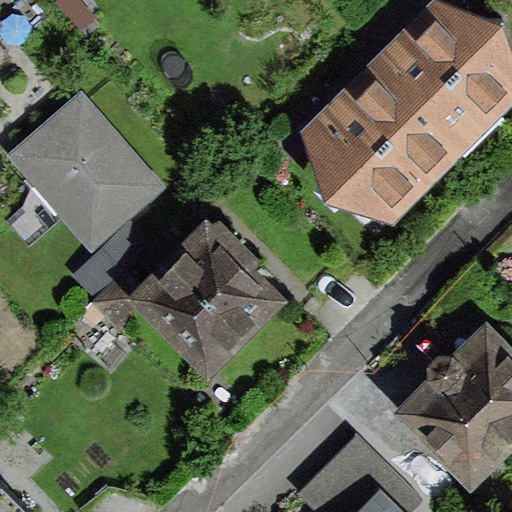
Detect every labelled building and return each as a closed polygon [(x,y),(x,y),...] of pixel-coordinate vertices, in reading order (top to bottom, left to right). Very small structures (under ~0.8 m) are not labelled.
[(511,39),(501,12),(468,0),(420,0),(299,123),(324,189),(394,218),(511,98),(511,39)] [(0,69),(17,55),(0,34),(0,17),(3,15),(0,11),(0,69)] [(89,249),(165,183),(81,86),(5,151),(89,249)] [(243,232),(219,209),(213,215),(203,205),(142,267),(111,237),(88,261),(108,281),(92,298),(118,324),(138,304),(206,371),(288,289),(236,238),(243,232)] [(511,431),(511,354),(486,329),(457,358),(445,346),(424,367),(436,379),(407,407),(471,472),(511,431)] [(409,511),(422,499),(356,432),(311,477),(346,511),(409,511)] [(0,511),(33,511),(36,509),(0,474),(0,473),(0,511)]
